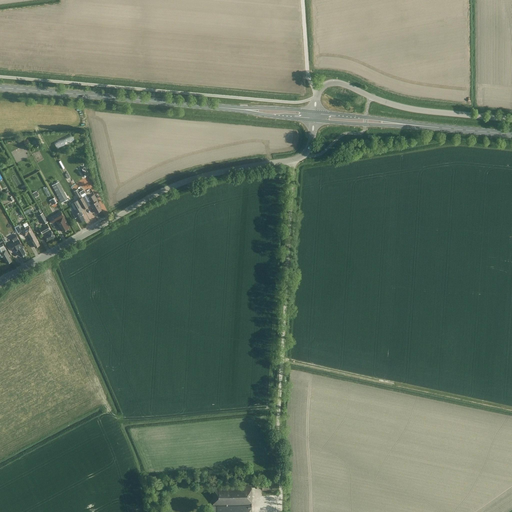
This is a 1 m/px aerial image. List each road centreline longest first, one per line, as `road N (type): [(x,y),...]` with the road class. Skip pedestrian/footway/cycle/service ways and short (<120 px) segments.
road 1 (secondary): [(0,283),(160,191),(297,158),(314,120)]
road 2 (tertiary): [(314,111),(318,91),(338,82),(409,109),(511,118)]
road 3 (primary): [(0,87),(207,106)]
road 4 (primary): [(439,127),(314,111)]
road 5 (primary): [(314,120),(439,127)]
